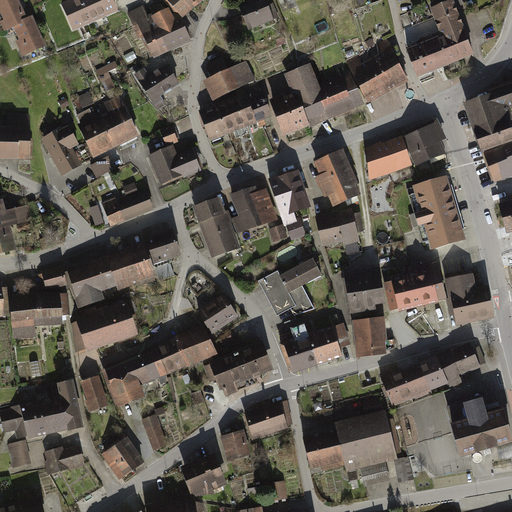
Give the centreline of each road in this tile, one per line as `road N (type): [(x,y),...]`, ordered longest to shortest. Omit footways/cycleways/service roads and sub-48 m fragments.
road 1 (residential): [(289,384),(252,397),(96,511)]
road 2 (residential): [(505,325),(289,384)]
road 3 (residential): [(429,105),(222,181)]
road 4 (residential): [(289,384),(258,315),(193,258),(174,206)]
road 5 (tertiary): [(442,99),(501,303)]
road 6 (residential): [(222,181),(193,105),(201,38),(217,0)]
road 7 (residential): [(511,483),(344,511)]
road 8 (residential): [(316,511),(289,384)]
